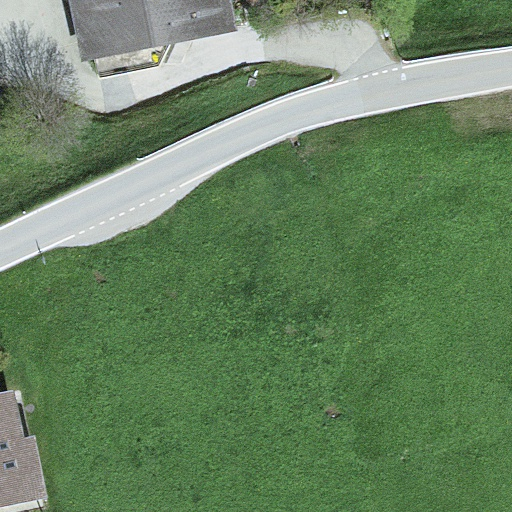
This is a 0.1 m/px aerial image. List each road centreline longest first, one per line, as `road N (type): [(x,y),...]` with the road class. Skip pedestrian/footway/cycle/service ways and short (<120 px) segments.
road 1 (tertiary): [(511,69),(321,104),(0,249)]
road 2 (unknown): [(386,92),(361,56),(318,44),(88,84),(0,71)]
